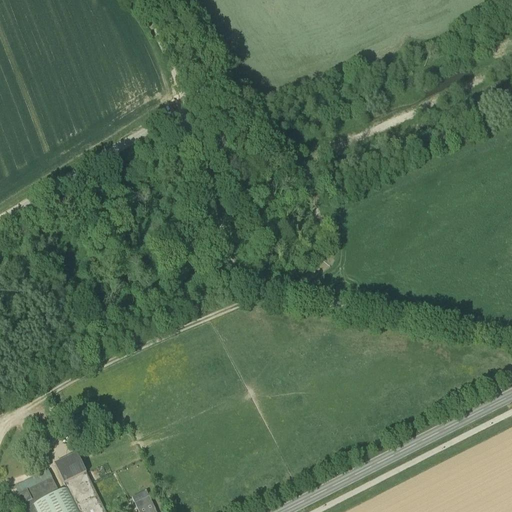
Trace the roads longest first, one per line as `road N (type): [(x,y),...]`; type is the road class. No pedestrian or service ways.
road 1 (unclassified): [(511,341),(247,285),(227,254),(181,121),(164,122),(0,221)]
road 2 (track): [(266,292),(41,400),(0,442)]
road 3 (tertiary): [(281,511),(511,395)]
